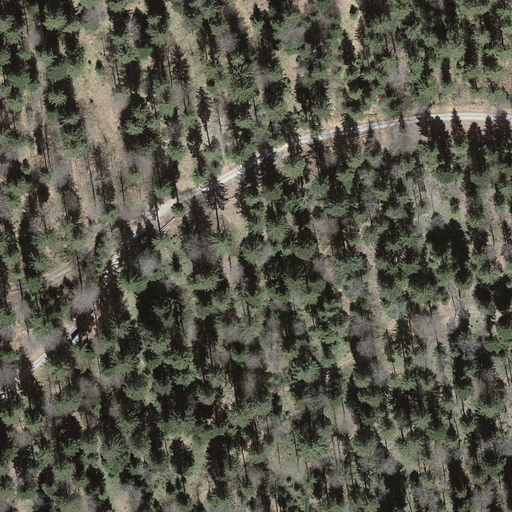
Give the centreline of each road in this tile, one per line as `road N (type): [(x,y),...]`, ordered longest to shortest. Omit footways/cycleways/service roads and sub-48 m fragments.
road 1 (track): [(511,118),(459,115),(362,127),(193,189),(120,255),(72,339),(0,400)]
road 2 (track): [(0,291),(61,275),(110,226),(161,212)]
